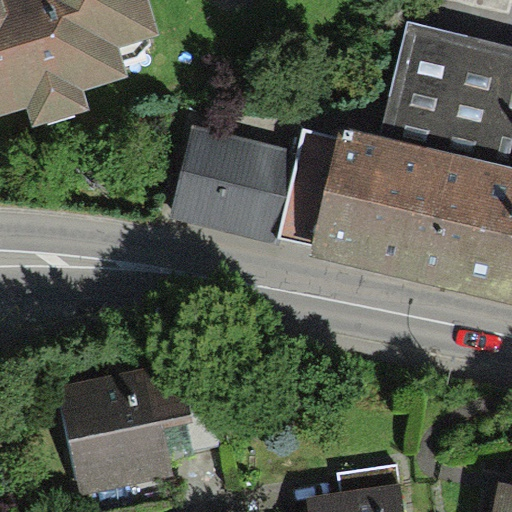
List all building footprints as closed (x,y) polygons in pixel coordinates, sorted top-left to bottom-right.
[(0,0),(0,118),(26,110),(33,133),(74,120),(68,100),(114,86),(105,56),(148,42),(135,0),(0,0)] [(200,137),(180,216),(511,296),(511,56),(416,33),(386,151),(317,134),(310,164),(200,137)] [(196,361),(47,392),(66,484),(215,454),(196,361)] [(395,511),(388,463),(299,477),(304,511),(395,511)] [(511,511),(511,472),(506,472),(499,511),(511,511)]
